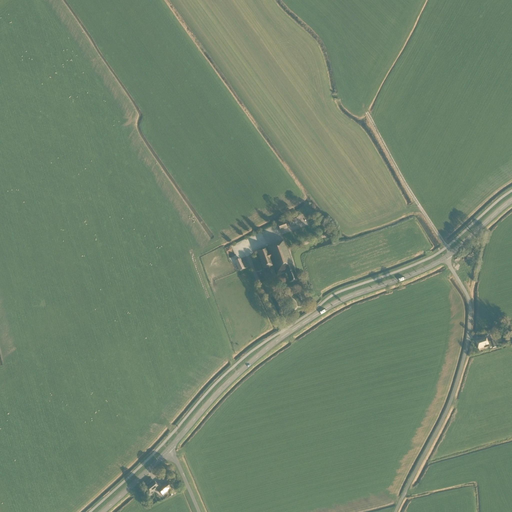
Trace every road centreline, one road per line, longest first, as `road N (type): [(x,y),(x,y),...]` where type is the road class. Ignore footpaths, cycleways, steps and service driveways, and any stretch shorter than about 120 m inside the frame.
road 1 (secondary): [(169,449),(272,344),(336,303),(445,259)]
road 2 (unclassified): [(395,511),(450,400),(469,333),(466,294),(445,259)]
